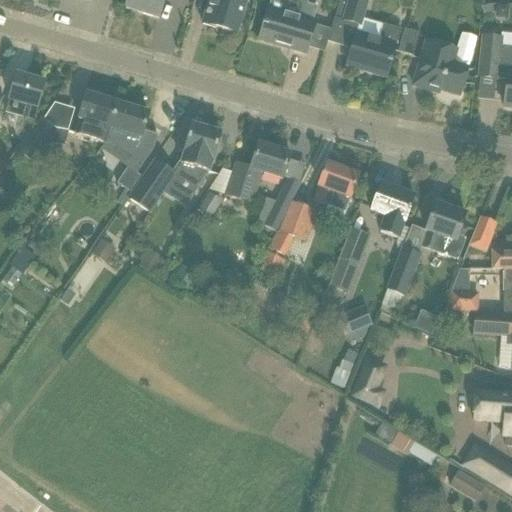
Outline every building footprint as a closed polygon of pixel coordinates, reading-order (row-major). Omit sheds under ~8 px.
[(126,0),(124,11),(156,21),(162,0),(126,0)] [(208,0),(207,6),(201,25),(235,35),(245,0),(208,0)] [(304,56),(307,48),(314,23),(312,22),(317,7),(307,4),(307,0),(269,0),(257,42),(304,56)] [(350,50),(344,68),(385,79),(399,31),(382,26),(378,41),(356,34),(366,0),(338,0),(333,20),(327,43),(350,50)] [(490,5),(480,8),(482,15),(492,13),(490,5)] [(480,59),(478,79),(496,81),(496,79),(506,80),(503,109),(511,109),(511,35),(500,35),(500,40),(482,39),(480,59)] [(425,44),(418,68),(412,87),(427,92),(428,89),(459,98),(464,79),(467,70),(450,66),(454,53),(425,44)] [(14,78),(3,114),(18,119),(19,118),(32,122),(35,110),(35,111),(42,86),(14,78)] [(73,136),(103,145),(115,107),(83,97),(76,120),(77,121),(73,136)] [(115,107),(103,145),(121,151),(123,151),(130,156),(127,161),(139,169),(152,150),(156,136),(142,132),(147,116),(115,107)] [(30,163),(46,142),(54,130),(51,129),(41,121),(17,153),(30,163)] [(212,159),(212,156),(218,136),(190,128),(184,151),(180,165),(177,164),(172,173),(154,162),(129,201),(147,213),(166,183),(191,198),(207,173),(211,159),(212,159)] [(234,166),(224,197),(248,205),(258,174),(280,181),(288,156),(257,146),(249,170),(234,166)] [(325,166),(318,185),(311,203),(325,208),(325,207),(343,213),(348,200),(357,178),(325,166)] [(126,169),(115,186),(128,195),(139,178),(135,175),(126,169)] [(275,233),(289,204),(297,187),(285,182),(263,227),(275,233)] [(373,205),(370,213),(385,218),(379,234),(396,240),(397,249),(401,251),(409,230),(401,227),(402,224),(404,225),(406,217),(413,198),(380,186),(373,205)] [(219,202),(206,194),(197,209),(210,216),(219,202)] [(314,214),(289,204),(275,233),(266,250),(283,258),(292,240),(302,243),(314,214)] [(431,253),(442,257),(446,255),(447,259),(454,262),(458,260),(464,243),(462,239),(456,237),(457,235),(464,217),(434,206),(427,224),(424,233),(425,234),(419,248),(432,253),(431,253)] [(478,220),(467,247),(484,254),(494,227),(478,220)] [(349,231),(337,261),(356,268),(367,238),(349,231)] [(498,270),(502,270),(511,270),(511,237),(505,239),(505,252),(490,253),(490,268),(490,270),(498,270)] [(104,265),(114,250),(100,241),(90,255),(104,265)] [(21,249),(9,267),(22,277),(35,259),(21,249)] [(400,299),(416,256),(402,251),(387,294),(400,299)] [(151,277),(161,261),(146,252),(137,267),(151,277)] [(346,294),(356,268),(337,261),(327,286),(346,294)] [(195,277),(180,268),(171,282),(186,291),(195,277)] [(467,295),(468,270),(459,270),(442,312),(461,314),(476,315),(477,296),(467,295)] [(511,270),(502,270),(502,301),(511,300),(511,270)] [(362,310),(338,320),(346,339),(349,346),(363,339),(367,330),(370,328),(362,310)] [(461,314),(442,312),(441,324),(460,326),(461,314)] [(421,315),(413,332),(431,339),(438,323),(421,315)] [(511,317),(475,315),(474,335),(507,337),(506,345),(511,345),(511,363),(511,373),(511,372),(511,317)] [(322,342),(311,338),(305,353),(316,357),(322,342)] [(366,362),(350,399),(370,407),(376,391),(385,370),(366,362)] [(504,448),(511,448),(511,398),(508,398),(509,388),(485,386),(485,396),(474,395),(472,422),(502,424),(501,437),(505,438),(504,448)] [(381,425),(373,438),(389,448),(397,435),(381,425)] [(397,435),(389,448),(406,458),(408,455),(414,445),(397,435)] [(496,462),(475,449),(464,467),(511,496),(511,472),(496,463),(496,462)] [(475,503),(484,489),(458,473),(450,487),(475,503)]
